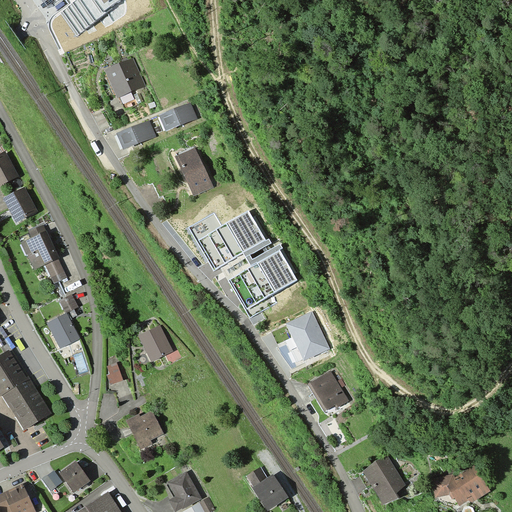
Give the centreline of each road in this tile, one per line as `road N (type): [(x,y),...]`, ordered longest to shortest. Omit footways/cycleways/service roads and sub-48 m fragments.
road 1 (residential): [(35,23),(154,219),(255,334),(333,457),(357,511)]
road 2 (track): [(442,413),(407,398),(360,350),(323,261),(168,0)]
road 3 (residential): [(86,419),(97,325),(55,208),(0,109)]
road 4 (residential): [(0,276),(25,330),(86,419)]
